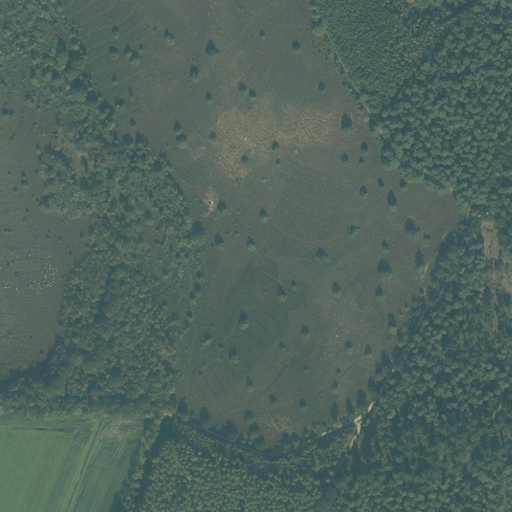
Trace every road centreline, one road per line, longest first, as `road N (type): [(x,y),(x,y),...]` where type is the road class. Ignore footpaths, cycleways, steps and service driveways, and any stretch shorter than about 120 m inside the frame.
road 1 (track): [(0,406),(148,411),(271,455),(363,417)]
road 2 (track): [(484,203),(407,165),(389,146),(314,0)]
road 3 (track): [(363,417),(482,212)]
road 4 (track): [(441,511),(507,395)]
